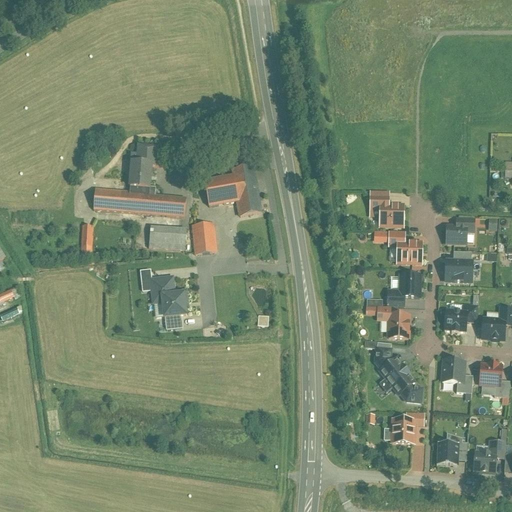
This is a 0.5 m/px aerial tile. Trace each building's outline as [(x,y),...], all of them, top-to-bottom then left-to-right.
[(157,149),(139,147),(137,165),(151,166),(151,167),(155,168),(157,149)] [(137,165),(132,165),(130,189),(148,190),(149,190),(150,189),(151,167),(151,166),(137,165)] [(253,169),(232,173),(233,179),(237,202),(258,198),(253,169)] [(233,179),(205,184),(209,209),(238,204),(237,202),(233,179)] [(148,190),(130,189),(130,194),(96,192),(94,213),(184,220),(187,201),(155,198),(148,198),(148,190)] [(156,190),(150,189),(149,190),(148,190),(148,198),(155,198),(156,190)] [(258,198),(237,202),(238,204),(243,232),(263,229),(258,198)] [(388,201),(371,201),(371,214),(381,214),(381,209),(388,210),(388,201)] [(388,210),(381,209),(381,214),(381,230),(403,230),(403,210),(388,210)] [(474,223),(457,222),(457,230),(466,231),(466,236),(474,236),(474,223)] [(193,228),(196,257),(217,255),(214,226),(193,228)] [(93,228),(83,228),(82,260),(91,260),(93,228)] [(457,230),(447,230),(447,248),(466,248),(466,236),(466,231),(457,230)] [(187,234),(151,231),(150,250),(185,254),(187,234)] [(404,237),(390,237),(389,250),(398,250),(399,246),(404,246),(404,237)] [(404,246),(399,246),(398,250),(398,266),(421,267),(421,247),(404,246)] [(472,256),(454,255),(453,264),(471,265),(472,256)] [(453,264),(446,264),(446,285),(472,286),(472,265),(471,265),(453,264)] [(420,279),(400,279),(400,295),(400,301),(405,301),(420,301),(420,279)] [(172,281),(151,283),(153,307),(165,306),(166,319),(186,317),(185,295),(173,296),(172,281)] [(17,289),(0,298),(0,307),(15,301),(17,307),(0,316),(0,318),(4,325),(20,317),(24,302),(17,289)] [(400,295),(388,295),(387,310),(395,311),(404,311),(405,301),(400,301),(400,295)] [(478,309),(463,308),(462,314),(467,315),(467,326),(477,327),(478,309)] [(387,310),(378,310),(378,323),(389,324),(389,319),(395,319),(395,311),(387,310)] [(511,312),(500,312),(500,323),(505,324),(505,329),(511,329),(511,312)] [(462,314),(446,313),(444,334),(451,335),(451,336),(458,337),(459,335),(466,336),(467,326),(467,315),(462,314)] [(395,319),(389,319),(389,324),(389,341),(408,342),(409,320),(395,319)] [(500,323),(484,322),(482,342),(504,344),(505,329),(505,324),(500,323)] [(377,346),(376,360),(390,362),(391,348),(377,346)] [(390,362),(376,360),(375,366),(382,374),(380,375),(399,399),(401,397),(406,405),(421,407),(422,393),(414,392),(411,389),(415,386),(409,379),(410,378),(403,369),(401,370),(396,363),(393,365),(390,362)] [(465,366),(444,364),(442,385),(457,386),(463,387),(464,379),(465,366)] [(489,369),(482,369),(480,388),(495,389),(500,389),(501,384),(502,370),(497,370),(497,369),(489,368),(489,369)] [(473,379),(464,379),(463,387),(457,386),(457,396),(471,397),(473,379)] [(510,385),(501,384),(500,389),(495,389),(494,400),(503,401),(509,401),(510,385)] [(424,417),(406,417),(406,423),(414,424),(414,429),(424,429),(424,417)] [(406,423),(393,423),(392,446),(414,447),(414,429),(414,424),(406,423)] [(506,446),(491,445),(490,458),(496,458),(495,462),(505,463),(505,458),(506,446)] [(457,447),(437,446),(436,469),(457,469),(457,464),(458,447),(457,447)] [(468,446),(457,446),(457,447),(458,447),(457,464),(466,464),(468,446)] [(490,458),(476,456),(474,475),(494,477),(495,462),(496,458),(490,458)]
